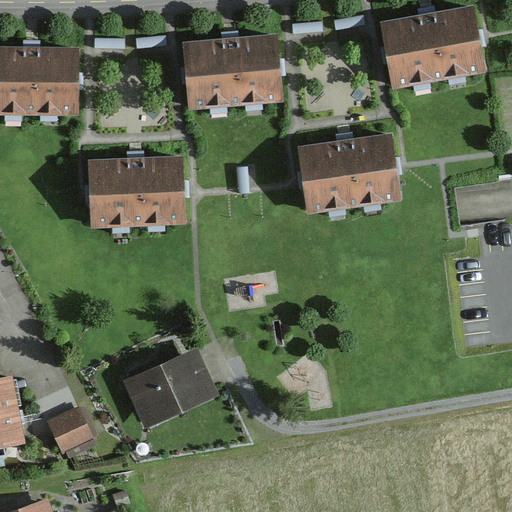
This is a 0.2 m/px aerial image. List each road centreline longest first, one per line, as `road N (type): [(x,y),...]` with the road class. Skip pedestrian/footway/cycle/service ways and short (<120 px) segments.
road 1 (track): [(236,374),(288,427),(511,396)]
road 2 (residential): [(61,404),(0,281)]
